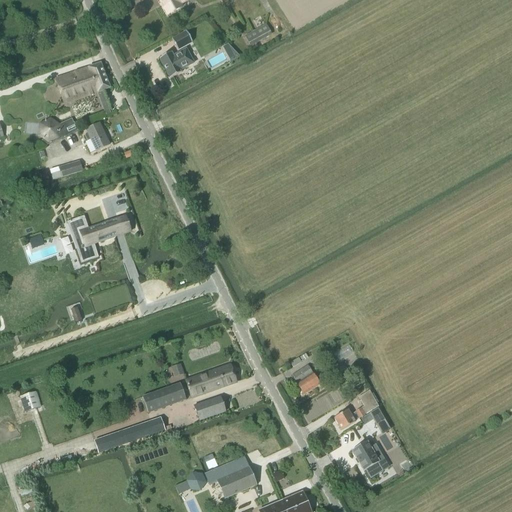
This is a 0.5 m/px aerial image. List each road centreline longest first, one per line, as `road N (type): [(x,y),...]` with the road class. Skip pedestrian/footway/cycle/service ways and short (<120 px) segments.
road 1 (tertiary): [(339,511),(265,379),(84,0)]
road 2 (track): [(163,414),(8,465),(20,511)]
